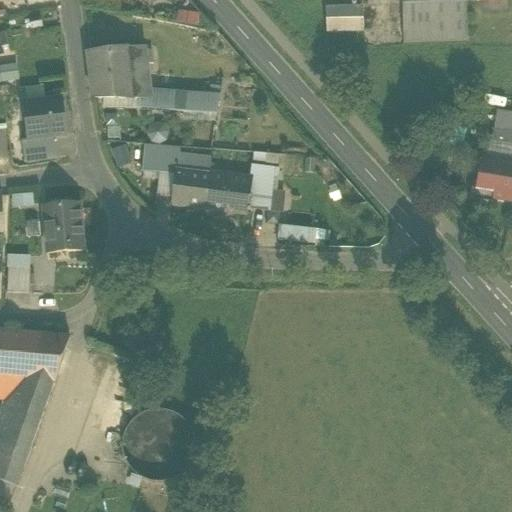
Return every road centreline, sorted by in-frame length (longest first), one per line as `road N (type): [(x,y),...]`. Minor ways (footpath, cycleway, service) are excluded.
road 1 (tertiary): [(212,0),(429,244)]
road 2 (residential): [(125,218),(200,253),(380,260),(429,244)]
road 3 (residential): [(125,218),(98,282),(76,303),(0,312)]
road 4 (residential): [(68,0),(97,173)]
